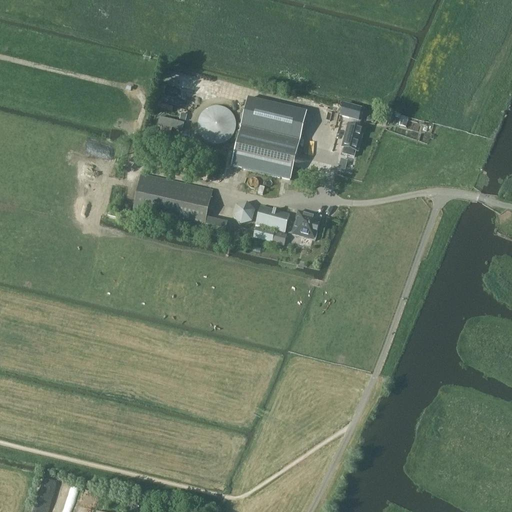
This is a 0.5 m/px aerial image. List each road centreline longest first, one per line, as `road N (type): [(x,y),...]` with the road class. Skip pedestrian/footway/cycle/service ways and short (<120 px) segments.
road 1 (unclassified): [(352,428),(444,192),(477,198)]
road 2 (track): [(319,201),(265,202),(132,169),(145,111),(138,93)]
road 3 (track): [(511,65),(471,134),(404,187),(405,195)]
road 4 (track): [(138,93),(0,57)]
